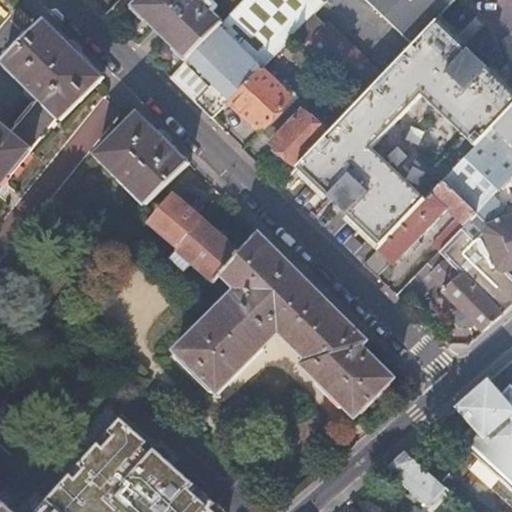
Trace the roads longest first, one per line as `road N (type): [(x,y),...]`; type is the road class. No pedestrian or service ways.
road 1 (residential): [(454,382),(64,0)]
road 2 (residential): [(454,382),(310,511)]
